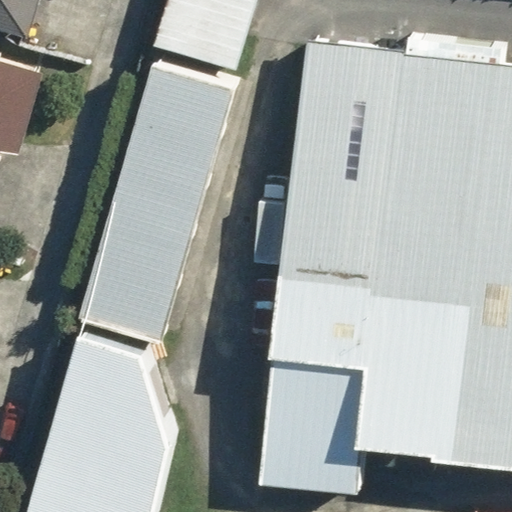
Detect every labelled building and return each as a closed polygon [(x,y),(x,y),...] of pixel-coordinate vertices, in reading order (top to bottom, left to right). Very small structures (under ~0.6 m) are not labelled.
[(0,0),(0,24),(21,31),(30,0),(0,0)] [(255,0),(162,0),(151,41),(237,65),(255,0)] [(247,478),(350,490),(353,469),(441,478),(444,449),(511,456),(511,64),(295,41),(247,478)] [(0,143),(11,147),(35,67),(0,57),(0,143)] [(71,312),(156,337),(232,84),(146,59),(71,312)] [(73,325),(19,511),(145,511),(164,428),(139,344),(73,325)]
